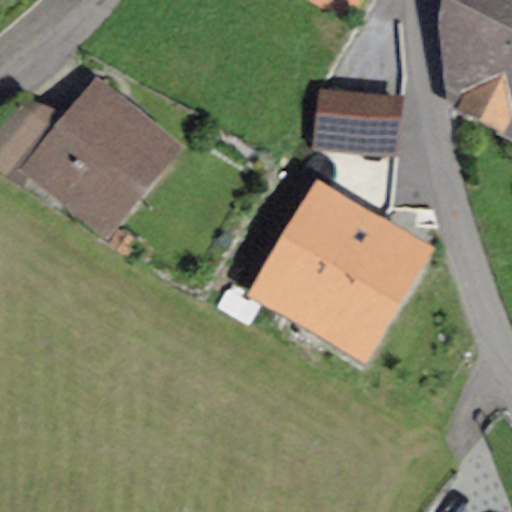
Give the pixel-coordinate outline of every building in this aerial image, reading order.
[(299,0),(350,29),(366,0),(299,0)] [(511,0),(445,0),(445,106),(511,138),(511,0)] [(383,158),(412,104),(334,63),(306,118),(383,158)] [(110,244),(184,151),(95,80),(66,118),(57,112),(7,108),(0,112),(0,174),(27,192),(33,183),(110,244)] [(375,373),(443,256),(318,185),(250,302),(375,373)]
